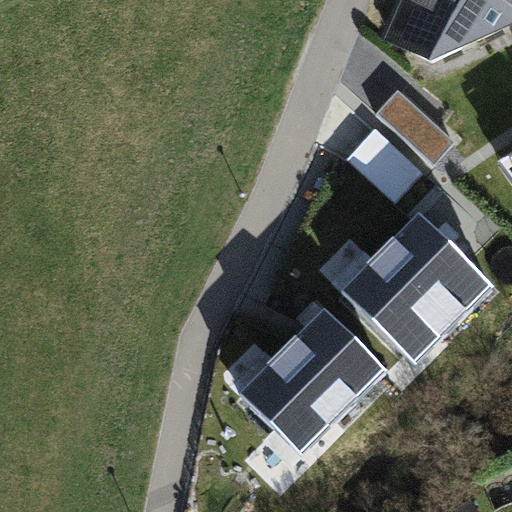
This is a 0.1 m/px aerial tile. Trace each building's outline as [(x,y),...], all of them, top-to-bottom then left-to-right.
[(511,0),(397,0),(379,43),(428,71),(511,31),(511,0)] [(456,147),(398,96),(377,119),(435,171),(456,147)] [(360,170),(401,200),(416,179),(375,149),(360,170)] [(421,225),(348,298),(416,367),(490,293),(421,225)] [(384,375),(326,318),(244,400),(303,457),(384,375)]
